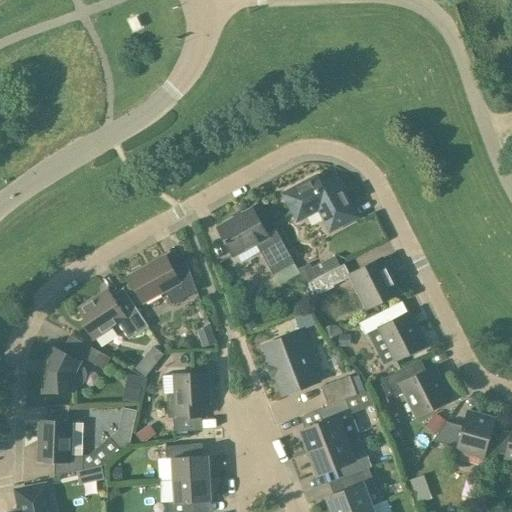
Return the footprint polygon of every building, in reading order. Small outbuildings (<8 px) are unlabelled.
[(357,217),(339,182),(318,176),(283,194),(298,221),(319,209),(331,231),(357,217)] [(266,233),(253,209),(218,228),(233,256),(256,244),(273,275),(294,263),(275,228),(266,233)] [(162,259),(159,256),(153,260),(153,264),(129,277),(143,302),(160,293),(167,295),(172,305),(197,291),(186,261),(172,269),(166,257),(162,259)] [(310,262),(298,268),(306,283),(326,273),(321,262),(312,266),(310,262)] [(377,262),(350,275),(351,277),(360,294),(361,293),(368,308),(398,293),(389,277),(385,279),(377,262)] [(341,266),(306,283),(309,300),(334,287),(333,286),(348,279),(341,266)] [(115,301),(108,290),(79,309),(86,319),(83,322),(94,339),(118,323),(129,340),(148,327),(126,294),(115,301)] [(425,347),(408,313),(386,324),(381,313),(359,324),(365,335),(379,328),(396,361),(425,347)] [(257,328),(252,317),(241,322),(245,333),(257,328)] [(217,343),(212,331),(200,335),(205,347),(217,343)] [(283,396),(320,381),(301,331),(263,346),(283,396)] [(339,334),(339,337),(339,346),(350,346),(350,337),(350,334),(339,334)] [(156,366),(165,354),(155,346),(146,357),(156,366)] [(85,381),(86,375),(84,369),(79,365),(81,361),(53,347),(45,361),(49,363),(46,377),(42,377),(43,393),(75,391),(75,387),(81,385),(85,381)] [(110,359),(89,347),(83,358),(104,369),(110,359)] [(452,400),(435,366),(410,379),(405,368),(385,378),(395,398),(403,393),(416,418),(452,400)] [(168,418),(205,416),(204,403),(209,403),(207,373),(175,375),(176,394),(167,395),(168,418)] [(128,374),(122,400),(138,404),(144,377),(128,374)] [(328,407),(346,400),(357,395),(351,379),(350,376),(321,387),(328,407)] [(357,376),(351,379),(357,395),(365,392),(358,376),(357,376)] [(347,438),(359,433),(354,420),(346,400),(328,407),(320,410),(325,421),(300,430),(309,453),(347,438)] [(484,458),(495,419),(468,412),(463,427),(446,422),(433,441),(457,448),(457,450),(484,458)] [(446,421),(436,413),(426,426),(436,434),(446,421)] [(39,461),(55,461),(54,477),(83,470),(105,465),(104,463),(120,450),(110,438),(88,456),(83,456),(84,426),(80,422),(71,422),(40,421),(39,461)] [(144,429),(136,435),(142,444),(150,439),(144,429)] [(511,432),(502,430),(496,453),(511,457),(511,432)] [(352,452),(347,438),(309,453),(318,475),(342,466),(346,477),(369,468),(372,467),(364,447),(352,452)] [(174,480),(209,478),(208,456),(191,457),(190,445),(166,447),(166,459),(172,459),(174,480)] [(112,480),(122,479),(121,467),(111,468),(112,480)] [(326,497),(331,511),(355,511),(372,505),(381,501),(377,489),(375,488),(372,480),(373,480),(369,468),(346,477),(337,481),(341,492),(326,497)] [(209,478),(174,480),(175,502),(169,503),(169,511),(194,511),(194,501),(211,500),(209,478)] [(51,511),(45,484),(16,490),(20,511),(17,511),(51,511)]
